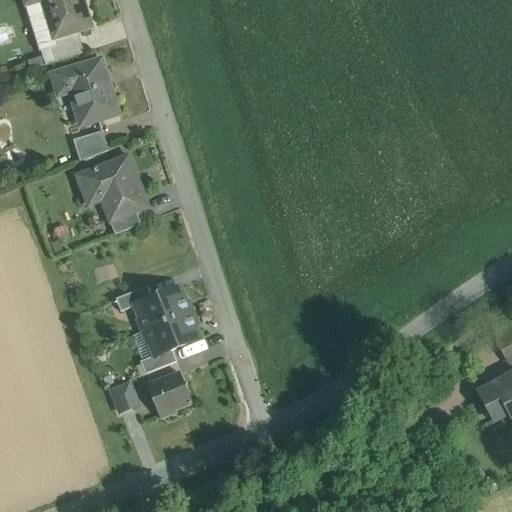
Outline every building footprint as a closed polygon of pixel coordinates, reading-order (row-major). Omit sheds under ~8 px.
[(83,0),(28,0),(31,6),(44,2),(58,41),(93,29),(83,0)] [(81,41),(44,52),(48,65),(85,54),(81,41)] [(103,62),(55,77),(61,95),(73,91),(82,125),(119,114),(103,62)] [(103,132),(75,141),(82,162),(110,152),(103,132)] [(128,157),(76,178),(87,204),(104,198),(113,221),(114,223),(136,214),(147,210),(133,175),(135,175),(128,157)] [(136,214),(114,223),(113,221),(109,223),(115,237),(141,226),(136,214)] [(147,289),(116,301),(121,314),(135,308),(135,307),(152,300),(147,289)] [(152,300),(135,307),(135,308),(145,333),(190,315),(180,289),(152,300)] [(190,315),(145,333),(155,358),(156,359),(172,352),(200,341),(190,315)] [(511,331),(496,340),(503,353),(511,348),(511,331)] [(511,348),(503,353),(509,364),(511,362),(511,348)] [(172,352),(156,359),(155,358),(141,364),(146,377),(177,364),(172,352)] [(181,376),(148,389),(161,421),(177,414),(176,411),(192,405),(181,376)] [(511,377),(479,395),(495,425),(510,417),(511,421),(511,377)] [(133,382),(110,389),(118,414),(141,407),(133,382)]
